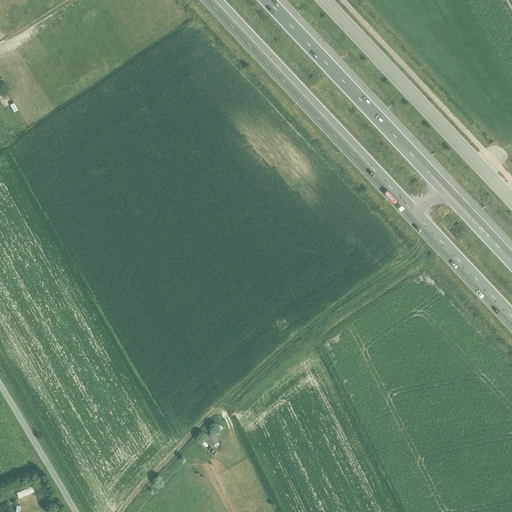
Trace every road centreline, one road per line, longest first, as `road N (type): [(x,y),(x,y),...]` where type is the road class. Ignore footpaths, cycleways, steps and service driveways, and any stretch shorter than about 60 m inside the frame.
road 1 (trunk): [(214,0),(511,317)]
road 2 (trunk): [(511,263),(265,0)]
road 3 (unclassified): [(511,199),(323,0)]
road 4 (unclassified): [(0,382),(76,511)]
